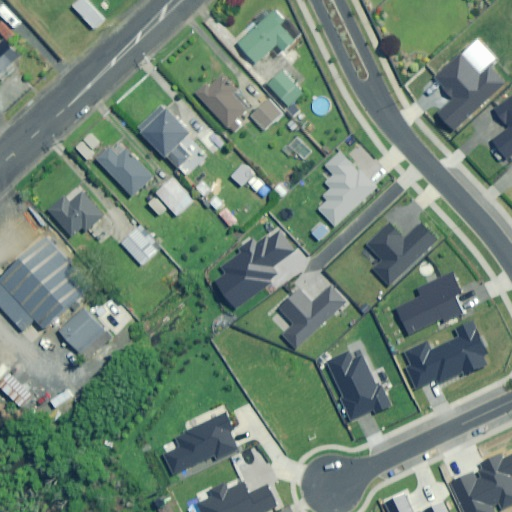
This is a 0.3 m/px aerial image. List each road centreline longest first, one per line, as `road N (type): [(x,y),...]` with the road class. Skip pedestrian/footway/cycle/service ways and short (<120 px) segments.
road 1 (residential): [(0,165),(176,0)]
road 2 (residential): [(511,400),(335,482)]
road 3 (residential): [(511,262),(387,120)]
road 4 (unknown): [(0,342),(73,382),(100,366),(115,343)]
road 5 (residential): [(387,120),(351,74),(315,0)]
road 6 (residential): [(340,0),(387,120)]
